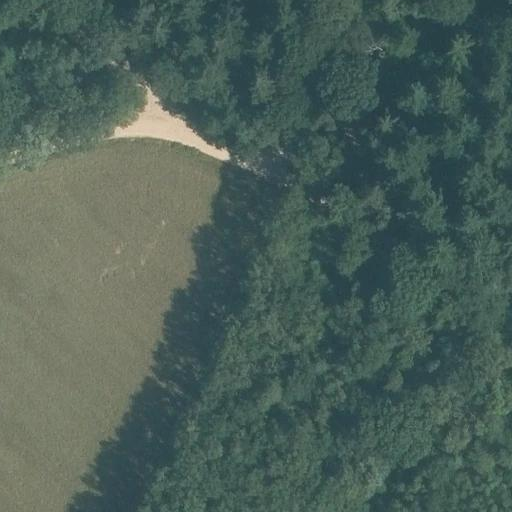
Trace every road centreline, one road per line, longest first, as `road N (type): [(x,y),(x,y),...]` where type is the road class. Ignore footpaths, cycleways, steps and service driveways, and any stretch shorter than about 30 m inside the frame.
road 1 (track): [(279,181),(428,276),(511,384)]
road 2 (track): [(279,181),(382,0)]
road 3 (track): [(0,162),(146,123),(167,108)]
road 4 (track): [(167,108),(53,0)]
road 5 (track): [(167,108),(201,140),(279,181)]
